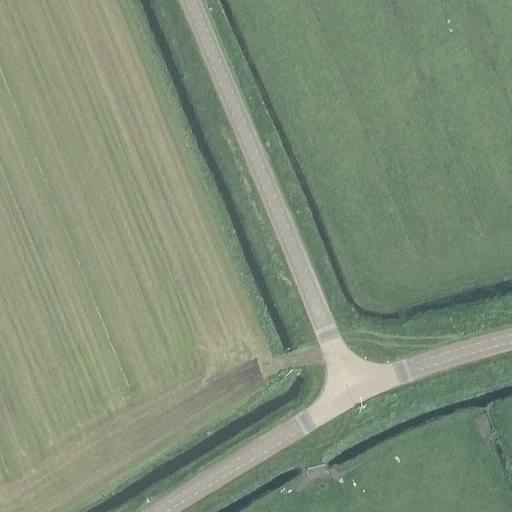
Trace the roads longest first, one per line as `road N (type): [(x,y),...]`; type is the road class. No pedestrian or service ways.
road 1 (tertiary): [(354,395),(188,0)]
road 2 (tertiary): [(158,511),(354,395)]
road 3 (tertiary): [(354,395),(511,339)]
